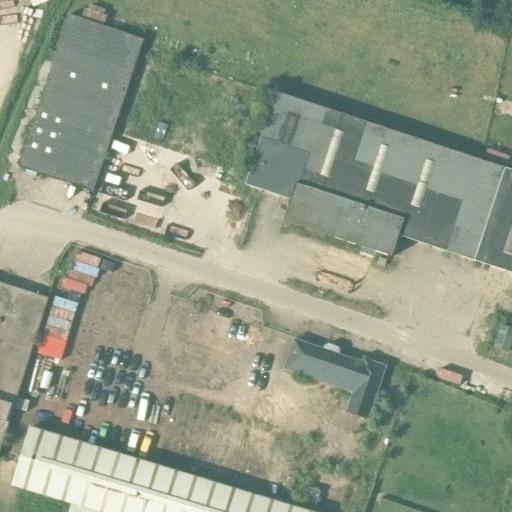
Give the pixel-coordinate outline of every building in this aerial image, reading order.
[(144,40),(69,15),(19,167),(94,192),(144,40)] [(511,267),(511,162),(281,95),(254,186),(301,199),(294,222),(402,254),(407,237),(511,267)] [(0,454),(49,298),(0,282),(0,454)] [(489,353),(492,304),(473,303),(471,352),(489,353)] [(235,317),(230,337),(260,345),(265,325),(235,317)] [(511,345),(511,328),(502,325),(494,348),(509,353),(511,345)] [(324,350),(295,340),(285,369),(354,393),(348,412),(368,419),(386,367),(365,360),(364,364),(339,355),(341,352),(339,348),(329,344),(325,346),(324,350)] [(303,509),(31,426),(13,484),(13,486),(71,504),(68,511),(314,511),(321,491),(309,487),(303,509)]
